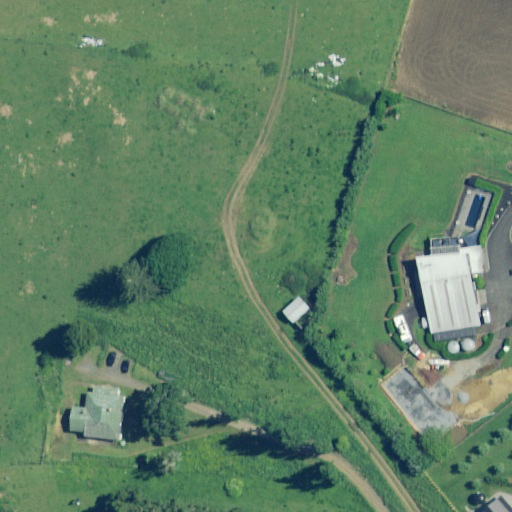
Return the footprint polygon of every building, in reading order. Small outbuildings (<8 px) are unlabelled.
[(422,328),(470,319),(458,251),(410,259),(422,328)] [(311,308),(301,297),(285,312),(296,323),(311,308)] [(80,345),(71,339),(59,358),(68,364),(80,345)] [(126,356),(109,347),(104,358),(121,366),(126,356)] [(121,448),(128,392),(90,388),(88,408),(76,406),(73,430),(87,432),(86,443),(121,448)] [(446,427),(437,416),(417,433),(425,443),(446,427)]
